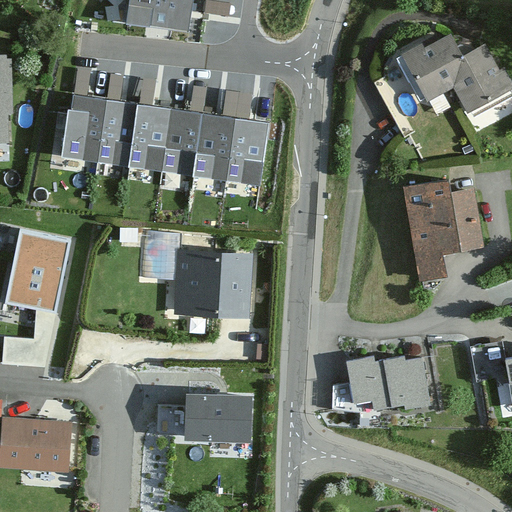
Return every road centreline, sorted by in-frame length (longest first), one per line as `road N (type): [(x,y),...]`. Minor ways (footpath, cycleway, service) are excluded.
road 1 (residential): [(333,0),(316,42),(308,103),(291,450)]
road 2 (residential): [(291,450),(348,456),(479,511)]
